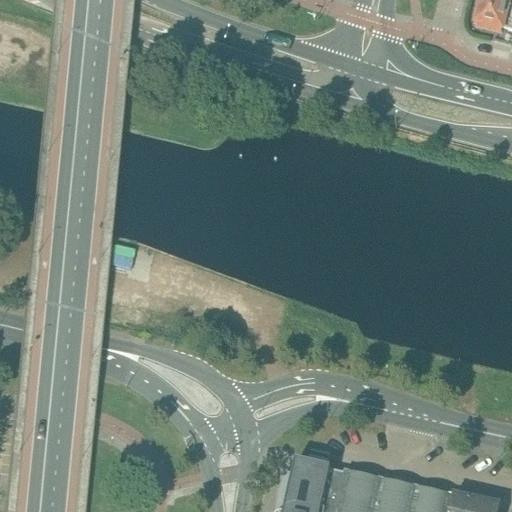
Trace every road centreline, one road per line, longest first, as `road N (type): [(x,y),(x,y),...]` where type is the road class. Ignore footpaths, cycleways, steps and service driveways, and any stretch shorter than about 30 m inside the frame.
road 1 (secondary): [(42,511),(89,0)]
road 2 (secondary): [(49,0),(350,106)]
road 3 (secondary): [(235,407),(199,373),(154,353),(21,329)]
road 4 (secondary): [(21,329),(141,384),(197,443)]
road 5 (secondary): [(359,71),(158,0)]
road 6 (secondary): [(350,106),(511,145)]
road 7 (secondary): [(387,411),(374,396),(320,383),(235,407)]
road 8 (secondary): [(511,107),(359,71)]
road 9 (secondary): [(247,433),(315,409),(387,411)]
road 10 (secondary): [(511,438),(387,411)]
